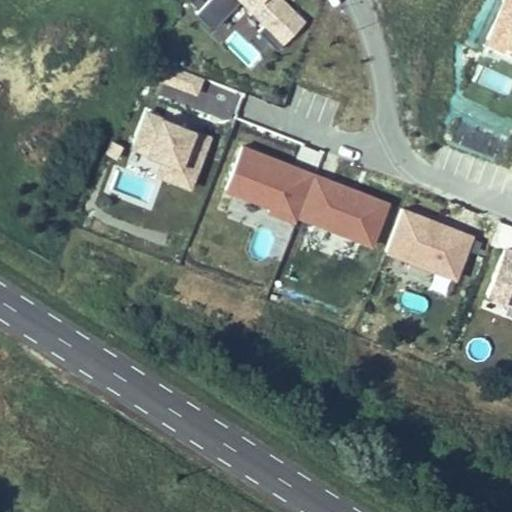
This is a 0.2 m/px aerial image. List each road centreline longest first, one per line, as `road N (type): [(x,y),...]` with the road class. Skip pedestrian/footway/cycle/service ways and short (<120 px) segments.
road 1 (tertiary): [(334,511),(0,300)]
road 2 (residential): [(359,0),(405,160),(511,193)]
